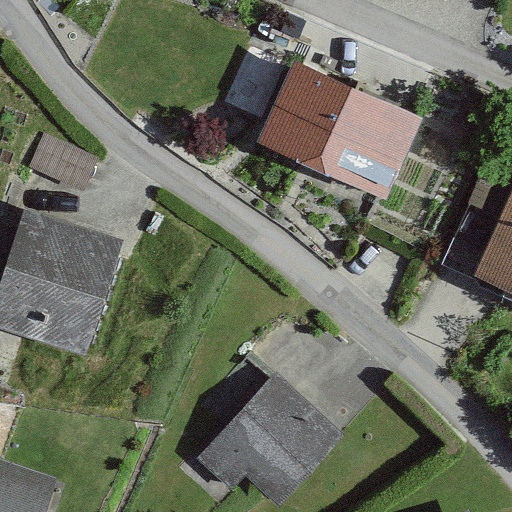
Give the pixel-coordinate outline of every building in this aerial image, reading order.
[(368,197),(403,114),(269,58),(234,141),(368,197)] [(511,164),(507,162),(456,272),(511,298),(511,164)] [(5,210),(0,223),(0,333),(62,354),(100,241),(5,210)] [(261,368),(180,456),(212,486),(227,469),(259,499),(325,428),(261,368)] [(0,465),(0,511),(20,511),(32,475),(0,465)]
